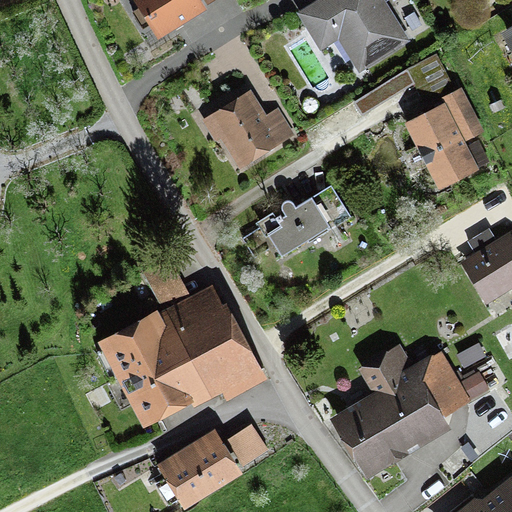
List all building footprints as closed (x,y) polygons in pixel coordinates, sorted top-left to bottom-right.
[(198,0),(136,0),(158,35),(203,7),(198,0)] [(327,0),(304,14),(317,34),(329,27),(338,28),(361,65),(402,39),(378,0),(327,0)] [(428,99),(451,88),(434,55),(412,67),(428,99)] [(446,110),(443,106),(424,115),(430,126),(414,135),(434,174),(450,166),(456,177),(475,167),(458,134),(462,132),(465,137),(480,129),(461,91),(446,99),(450,108),(446,110)] [(249,95),(213,117),(241,163),(277,140),(249,95)] [(396,110),(347,135),(360,160),(409,135),(396,110)] [(263,225),(282,256),(330,226),(317,205),(311,208),(306,200),(296,206),(290,200),(285,201),(281,207),(285,215),(282,217),(280,214),(263,225)] [(511,245),(507,237),(467,261),(490,298),(511,284),(511,245)] [(165,260),(145,272),(164,308),(185,297),(165,260)] [(226,396),(263,376),(226,304),(223,306),(214,290),(97,352),(112,381),(128,373),(149,412),(216,377),(226,396)] [(343,428),(363,462),(488,388),(479,372),(457,384),(439,353),(412,369),(399,345),(364,366),(386,402),(343,428)] [(168,470),(186,500),(235,470),(217,440),(168,470)] [(511,511),(511,482),(489,501),(474,499),(474,502),(477,502),(476,511),(511,511)]
